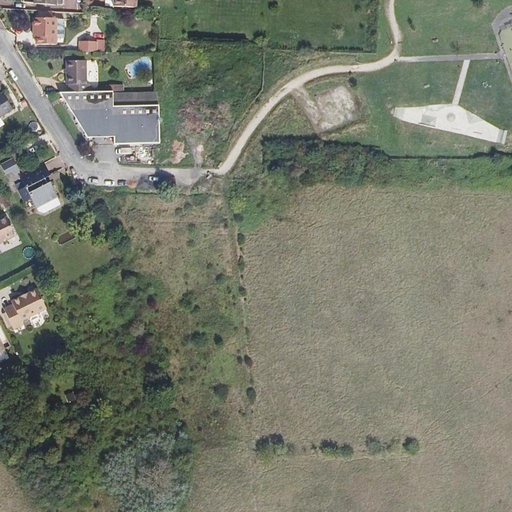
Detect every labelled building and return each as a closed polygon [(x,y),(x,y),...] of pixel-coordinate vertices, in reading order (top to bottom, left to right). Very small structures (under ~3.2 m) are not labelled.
[(52,18),(53,11),(40,11),(40,18),(35,17),(34,36),(37,37),(37,44),(56,45),(56,38),(64,38),(65,20),(57,19),(57,18),(52,18)] [(80,51),(97,52),(97,43),(80,42),(80,51)] [(69,92),(88,92),(88,84),(86,84),(86,61),(66,61),(67,85),(69,85),(69,92)] [(114,91),(110,91),(95,92),(88,92),(69,92),(59,93),(62,97),(63,97),(67,104),(66,104),(71,113),(72,112),(76,118),(75,119),(80,127),(81,127),(85,134),(84,134),(87,138),(92,138),(92,137),(114,137),(114,145),(160,144),(159,105),(157,105),(152,105),(152,103),(157,99),(157,94),(155,92),(114,93),(114,91)] [(0,115),(11,109),(2,93),(0,94),(0,123),(2,122),(0,119),(0,115)] [(19,170),(13,158),(0,164),(0,168),(3,174),(12,170),(13,173),(19,170)] [(58,197),(49,177),(27,188),(36,208),(58,197)] [(0,221),(0,243),(16,236),(7,218),(0,221)] [(12,301),(13,305),(4,309),(14,329),(23,325),(22,321),(47,309),(37,289),(12,301)]
